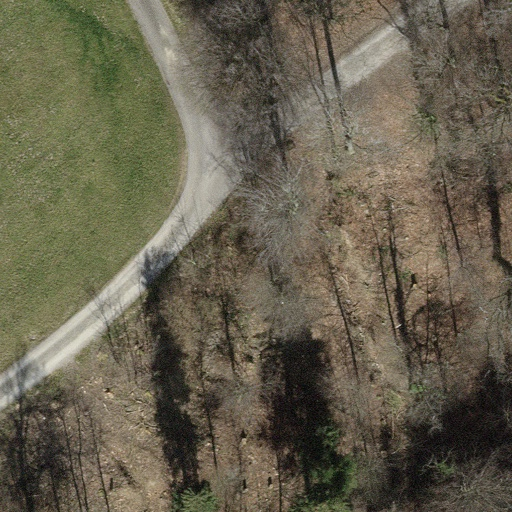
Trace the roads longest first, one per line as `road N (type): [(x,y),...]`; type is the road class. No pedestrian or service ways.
road 1 (track): [(192,221),(304,108),(450,0)]
road 2 (track): [(192,221),(85,330),(0,398)]
road 3 (track): [(145,0),(198,124),(202,194),(192,221)]
